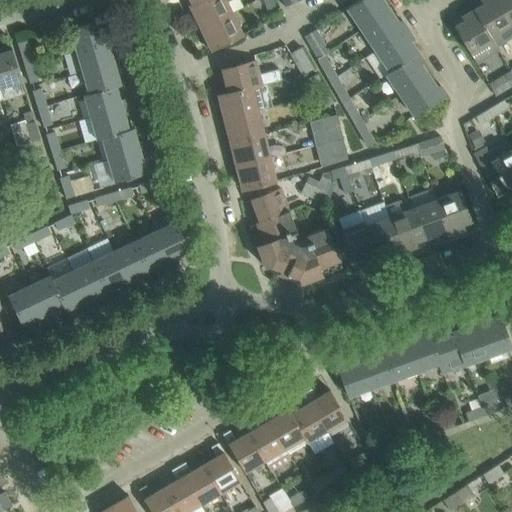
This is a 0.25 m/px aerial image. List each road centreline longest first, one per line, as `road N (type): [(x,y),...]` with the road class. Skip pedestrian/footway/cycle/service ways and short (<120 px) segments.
road 1 (unclassified): [(308,325),(293,374),(63,511)]
road 2 (residential): [(226,299),(181,71),(145,0)]
road 3 (residential): [(495,253),(453,125),(464,91),(419,17)]
road 4 (residential): [(308,325),(495,253)]
road 5 (residential): [(0,400),(154,329)]
